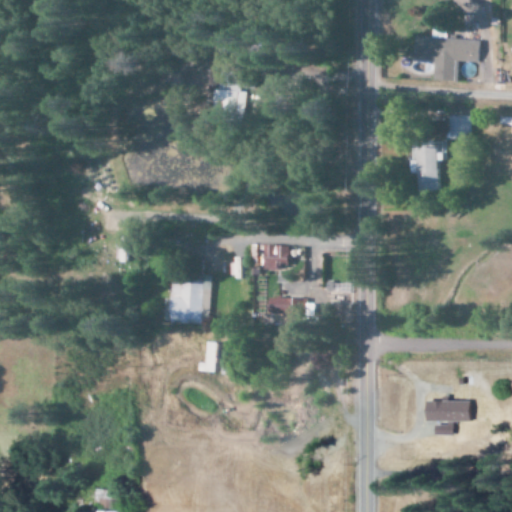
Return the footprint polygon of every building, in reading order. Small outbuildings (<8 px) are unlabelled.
[(458,81),(459,62),(481,63),(482,40),(419,37),(418,58),(436,59),(435,80),(458,81)] [(235,70),(215,70),(214,109),(247,110),(248,83),(235,83),(235,70)] [(471,139),(471,116),(447,116),(447,139),(471,139)] [(441,191),(441,161),(445,160),(445,143),(414,144),(415,174),(420,174),(420,192),(441,191)] [(292,246),(266,245),(266,269),(291,270),(292,246)] [(213,276),(175,274),(174,299),(168,298),(167,322),(205,324),(205,306),(212,306),(213,276)] [(311,374),(312,338),(293,337),(292,373),(311,374)]
